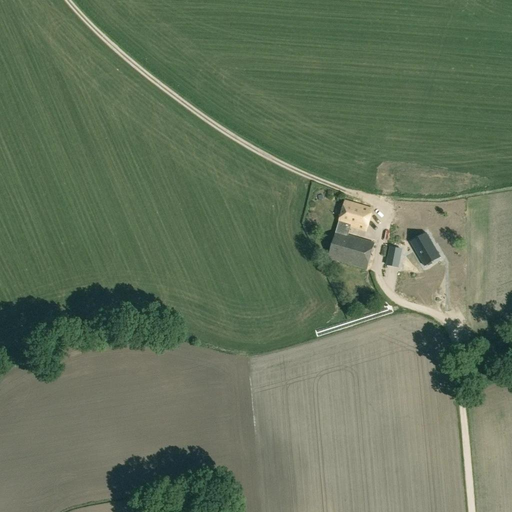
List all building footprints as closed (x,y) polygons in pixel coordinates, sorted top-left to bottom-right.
[(398,178),(392,205),(419,210),(420,206),(452,213),(457,191),(398,178)] [(374,245),(348,237),(351,227),(365,231),(372,211),(345,203),(328,259),(366,271),(374,245)] [(486,203),(468,204),(469,267),(487,267),(486,203)] [(411,242),(411,241),(410,241),(424,266),(425,265),(424,264),(439,256),(439,257),(440,257),(426,232),(425,233),(426,233),(411,242)] [(398,268),(400,256),(395,255),(396,249),(390,248),(386,265),(398,268)]
